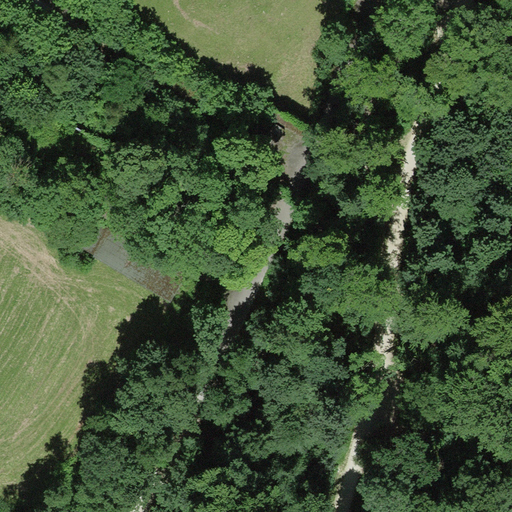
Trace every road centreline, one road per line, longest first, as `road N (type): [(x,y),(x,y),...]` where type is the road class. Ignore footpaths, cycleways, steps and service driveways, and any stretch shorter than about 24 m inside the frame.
road 1 (track): [(137,511),(210,383),(386,7),(397,0)]
road 2 (track): [(343,511),(388,326),(391,225),(458,15)]
